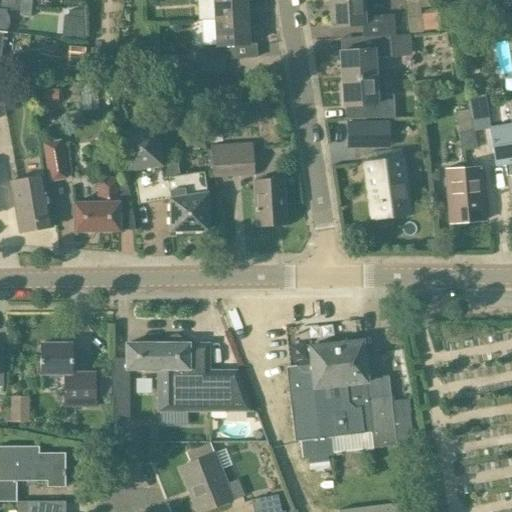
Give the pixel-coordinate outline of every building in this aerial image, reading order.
[(0,0),(0,32),(3,33),(7,28),(8,23),(8,18),(5,13),(5,10),(20,11),(21,0),(0,0)] [(21,0),(20,11),(20,16),(30,17),(31,0),(21,0)] [(214,0),(215,19),(247,18),(245,0),(214,0)] [(362,24),(363,36),(389,34),(395,34),(393,13),(365,16),(363,0),(328,0),(331,26),(362,24)] [(63,10),(64,35),(85,34),(83,9),(63,10)] [(247,18),(215,19),(217,44),(204,45),(205,60),(236,58),(235,45),(248,44),(247,18)] [(0,73),(1,74),(17,73),(18,60),(0,58),(3,33),(0,32),(0,73)] [(339,52),(341,79),(376,76),(374,57),(390,56),(389,34),(363,36),(357,36),(358,50),(339,52)] [(377,95),(376,76),(341,79),(343,106),(363,104),(364,120),(395,117),(394,94),(377,95)] [(470,100),(474,130),(490,127),(486,98),(470,100)] [(511,125),(489,129),(495,165),(504,164),(511,212),(511,125)] [(348,151),(376,150),(375,126),(347,127),(348,151)] [(138,204),(150,202),(147,181),(155,179),(153,174),(161,171),(160,164),(161,164),(155,128),(123,133),(128,168),(132,167),(133,170),(138,204)] [(67,177),(60,138),(42,141),(49,180),(67,177)] [(254,175),(252,142),(210,145),(212,178),(254,175)] [(410,214),(403,159),(365,164),(372,219),(410,214)] [(147,181),(150,202),(169,200),(169,230),(206,230),(206,195),(202,173),(177,177),(175,162),(161,164),(160,164),(161,171),(153,174),(155,179),(147,181)] [(485,221),(480,167),(445,170),(449,224),(485,221)] [(52,226),(43,175),(9,181),(19,232),(52,226)] [(74,231),(119,231),(119,230),(134,229),(126,184),(118,185),(118,178),(97,178),(97,202),(74,202),(74,231)] [(285,224),(283,179),(253,181),(256,226),(285,224)] [(186,343),(182,343),(182,342),(182,341),(182,340),(181,339),(181,338),(180,338),(180,337),(179,336),(178,336),(176,335),(175,335),(174,335),(173,335),(172,335),(171,335),(170,336),(169,337),(168,338),(167,338),(166,339),(166,340),(166,341),(165,342),(165,343),(126,343),(126,359),(126,370),(130,370),(157,370),(157,411),(160,411),(187,411),(191,411),(250,411),(235,371),(208,371),(208,344),(186,344),(186,343)] [(393,420),(390,395),(367,398),(360,340),(308,346),(310,365),(290,367),(286,367),(295,441),(371,432),(373,448),(412,443),(409,418),(393,420)] [(64,406),(77,406),(96,406),(96,373),(78,373),(71,374),(71,344),(39,344),(40,374),(64,374),(64,391),(64,406)] [(112,376),(111,422),(129,422),(130,376),(112,376)] [(10,421),(30,421),(30,395),(10,395),(10,421)] [(201,511),(242,496),(236,481),(227,485),(214,453),(209,442),(188,451),(193,461),(179,467),(188,490),(192,489),(201,511)] [(0,501),(16,501),(16,481),(47,481),(47,487),(65,487),(64,453),(39,453),(39,446),(0,446),(0,501)] [(252,511),(281,511),(277,495),(251,501),(252,511)] [(64,511),(64,501),(16,501),(15,511),(64,511)] [(399,511),(398,503),(339,510),(338,511),(399,511)]
